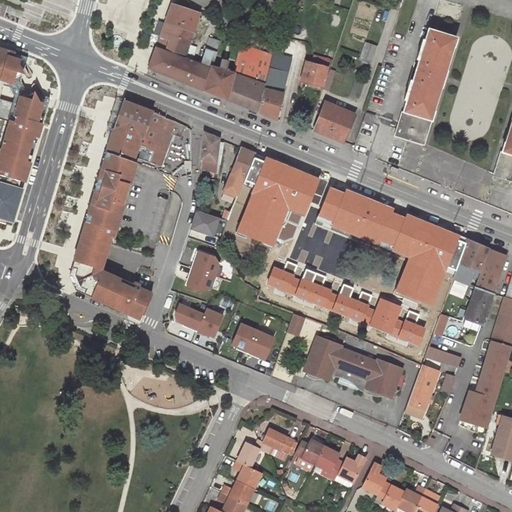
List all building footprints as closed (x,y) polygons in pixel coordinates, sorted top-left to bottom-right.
[(149,68),(204,90),(211,68),(202,64),(192,61),(185,58),(189,45),(199,13),(171,4),(149,68)] [(402,112),(430,121),(433,110),(431,110),(438,88),(440,89),(446,70),(444,69),(451,47),(452,47),(455,38),(427,30),(424,41),(422,48),(421,52),(418,60),(412,81),(410,89),(408,93),(406,100),(402,112)] [(206,50),(202,64),(211,68),(212,66),(220,42),(209,38),(205,49),(206,50)] [(376,47),(366,44),(360,58),(371,62),(376,47)] [(196,48),(189,45),(185,58),(192,61),(196,48)] [(241,45),(234,72),(226,99),(233,101),(258,111),(269,67),(272,55),(269,54),(241,45)] [(0,118),(5,120),(11,100),(1,97),(4,85),(5,83),(14,79),(20,60),(14,58),(16,52),(0,47),(0,118)] [(446,70),(452,47),(451,47),(444,69),(446,70)] [(28,56),(16,52),(14,58),(20,60),(14,79),(5,83),(4,85),(12,87),(11,87),(11,88),(11,90),(14,93),(15,93),(13,101),(11,100),(5,120),(10,122),(13,111),(16,110),(19,101),(25,97),(38,101),(42,108),(38,122),(43,124),(50,98),(44,95),(29,89),(27,87),(25,85),(23,81),(22,75),(28,56)] [(285,57),(273,54),(272,55),(269,67),(288,72),(289,65),(289,62),(289,60),(288,59),(285,57)] [(212,66),(211,68),(204,90),(207,91),(226,99),(234,72),(225,70),(228,62),(221,60),(219,68),(212,66)] [(327,67),(326,67),(306,62),(301,80),(322,86),(326,69),(327,67)] [(258,111),(275,118),(288,72),(269,67),(258,111)] [(329,89),(333,77),(328,75),(324,87),(329,89)] [(433,110),(440,89),(438,88),(431,110),(433,110)] [(13,111),(10,122),(0,154),(0,174),(20,181),(25,182),(29,169),(24,167),(34,136),(38,137),(43,124),(38,122),(42,108),(38,101),(25,97),(19,101),(16,110),(13,111)] [(103,138),(109,140),(112,130),(114,128),(115,125),(117,120),(124,101),(117,98),(103,138)] [(125,100),(124,101),(117,120),(115,125),(114,128),(112,130),(109,140),(105,152),(133,162),(135,157),(158,165),(174,121),(161,115),(125,100)] [(333,122),(339,108),(324,102),(314,130),(328,136),(333,123),(333,122)] [(354,114),(339,108),(333,122),(333,123),(328,136),(343,142),(354,114)] [(430,121),(402,112),(395,134),(424,143),(430,121)] [(375,116),(365,113),(362,120),(372,123),(375,116)] [(511,117),(511,121),(511,125),(506,144),(504,144),(495,173),(511,178),(511,117)] [(219,137),(204,132),(201,158),(203,158),(202,168),(216,172),(217,164),(219,137)] [(34,136),(24,167),(29,169),(38,137),(34,136)] [(256,153),(241,147),(236,161),(250,166),(256,153)] [(105,152),(85,220),(116,230),(124,203),(122,203),(128,182),(131,182),(137,163),(133,162),(105,152)] [(305,217),(321,178),(267,157),(237,234),(273,248),(288,211),(305,217)] [(234,167),(232,171),(224,192),(236,197),(238,192),(243,181),(250,166),(236,161),(234,167)] [(0,174),(0,182),(18,188),(20,181),(0,174)] [(0,222),(5,224),(6,220),(7,217),(9,217),(13,219),(22,189),(18,188),(0,182),(0,222)] [(346,193),(330,186),(317,218),(332,224),(331,228),(380,247),(382,242),(393,246),(392,251),(407,257),(393,293),(431,307),(460,235),(407,214),(406,217),(393,212),(395,208),(347,189),(346,193)] [(213,237),(220,218),(197,210),(190,229),(213,237)] [(9,217),(7,217),(6,220),(5,224),(11,225),(13,219),(9,217)] [(116,230),(85,220),(82,230),(73,261),(79,263),(75,275),(78,285),(91,291),(90,295),(131,314),(141,319),(152,293),(147,291),(139,288),(141,285),(134,281),(132,284),(100,270),(110,237),(112,236),(114,236),(116,230)] [(466,238),(466,239),(455,269),(464,272),(466,267),(478,271),(488,247),(466,238)] [(506,255),(489,248),(480,276),(464,317),(482,324),(506,255)] [(191,268),(214,276),(218,264),(213,256),(196,250),(191,268)] [(73,288),(90,295),(91,291),(78,285),(75,275),(79,263),(73,261),(71,268),(69,275),(68,277),(73,288)] [(300,277),(274,267),(267,284),(294,294),(300,277)] [(214,276),(191,268),(185,285),(202,291),(210,288),(214,276)] [(338,292),(302,279),(296,297),(331,310),(338,292)] [(270,296),(259,292),(257,299),(268,303),(270,296)] [(375,308),(340,294),(333,311),(368,325),(375,308)] [(511,298),(506,296),(492,339),(511,345),(511,342),(511,298)] [(403,307),(380,298),(370,326),(392,335),(403,307)] [(196,331),(203,315),(179,305),(175,314),(176,320),(189,325),(189,328),(196,331)] [(196,331),(204,336),(206,332),(215,337),(223,317),(206,309),(203,315),(196,331)] [(293,313),(290,320),(304,325),(307,318),(293,313)] [(304,325),(290,320),(287,330),(300,336),(304,325)] [(419,345),(424,328),(399,320),(393,337),(419,345)] [(243,325),(233,348),(256,357),(256,355),(265,359),(273,339),(243,325)] [(398,390),(395,386),(402,368),(377,359),(376,361),(340,348),(341,346),(316,336),(303,371),(307,372),(306,376),(310,378),(314,379),(321,379),(324,378),(328,380),(329,377),(335,377),(338,377),(339,377),(343,379),(344,379),(349,381),(349,382),(350,381),(357,384),(355,387),(359,390),(361,391),(362,392),(366,394),(372,396),(376,396),(383,396),(387,395),(390,396),(391,393),(392,394),(393,394),(393,393),(394,393),(396,392),(398,390)] [(474,396),(471,405),(492,410),(495,397),(503,371),(506,363),(510,350),(511,345),(492,339),(482,369),(474,396)] [(461,356),(429,345),(426,352),(425,355),(458,367),(461,356)] [(511,367),(511,350),(510,350),(506,363),(503,371),(511,372),(511,367)] [(423,362),(422,365),(410,400),(409,403),(428,410),(434,391),(437,383),(440,375),(442,370),(433,365),(423,362)] [(492,410),(471,405),(466,403),(461,420),(487,427),(492,410)] [(511,418),(502,416),(491,453),(511,459),(511,418)] [(268,429),(262,442),(271,446),(287,453),(292,439),(268,429)] [(312,464),(313,464),(323,445),(311,439),(307,444),(300,441),(293,455),(297,456),(301,459),(312,464)] [(246,443),(236,461),(251,467),(260,449),(268,452),(271,446),(262,442),(258,440),(254,447),(246,443)] [(313,464),(323,469),(321,473),(334,480),(337,475),(343,463),(336,459),(339,453),(323,445),(313,464)] [(354,461),(346,457),(343,463),(337,475),(334,480),(349,487),(365,457),(359,453),(354,461)] [(297,456),(293,455),(287,467),(291,469),(297,456)] [(309,469),(312,464),(301,459),(298,464),(309,469)] [(233,468),(240,472),(236,479),(254,488),(262,472),(251,467),(236,461),(233,468)] [(377,494),(383,481),(385,477),(378,474),(381,464),(374,461),(362,486),(361,486),(377,494)] [(278,482),(266,477),(264,481),(276,486),(278,482)] [(254,488),(236,479),(232,489),(225,486),(221,492),(246,505),(249,500),(254,488)] [(403,491),(383,481),(377,494),(384,498),(382,503),(392,508),(394,509),(396,505),(403,491)] [(413,511),(425,489),(418,486),(414,493),(405,489),(403,491),(396,505),(409,511),(413,511)] [(432,511),(437,504),(440,497),(425,489),(413,511),(432,511)] [(246,505),(221,492),(218,499),(226,502),(221,510),(224,511),(242,511),(244,509),(246,505)] [(249,500),(246,505),(258,511),(260,506),(249,500)] [(390,511),(392,508),(382,503),(379,510),(382,511),(390,511)]
